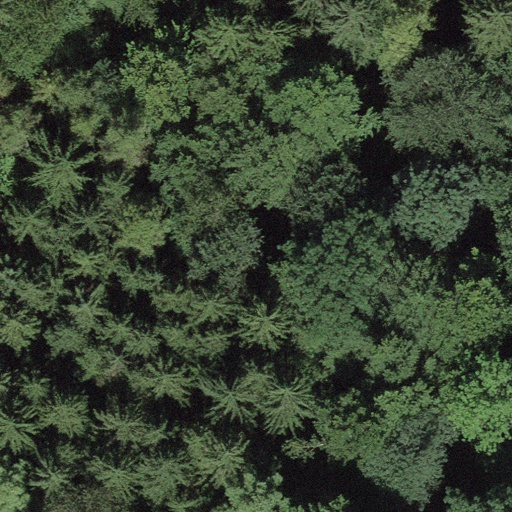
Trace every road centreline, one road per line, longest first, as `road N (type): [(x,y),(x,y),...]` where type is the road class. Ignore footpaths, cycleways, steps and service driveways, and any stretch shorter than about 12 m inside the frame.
road 1 (track): [(0,82),(511,95)]
road 2 (track): [(432,511),(477,430),(511,390)]
